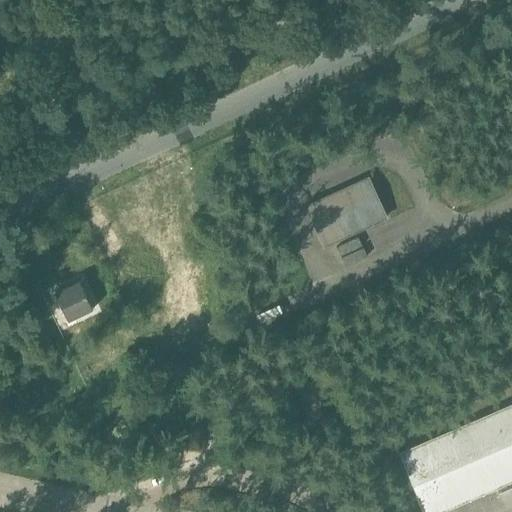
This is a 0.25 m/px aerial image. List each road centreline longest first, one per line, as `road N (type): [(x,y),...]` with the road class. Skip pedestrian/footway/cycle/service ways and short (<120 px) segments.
road 1 (unclassified): [(0,216),(465,0)]
road 2 (unknown): [(347,0),(189,76),(94,151),(83,177)]
